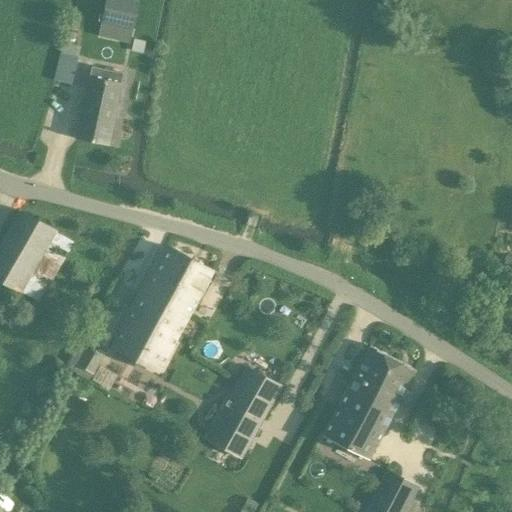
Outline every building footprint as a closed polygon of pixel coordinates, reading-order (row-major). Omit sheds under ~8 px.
[(138,1),(133,0),(105,0),(101,22),(132,29),(138,1)] [(144,42),(132,39),(130,50),(141,53),(144,42)] [(70,84),(77,57),(60,53),(54,80),(70,84)] [(87,76),(74,138),(107,145),(107,143),(106,143),(121,72),(90,65),(88,75),(86,75),(86,76),(87,76)] [(18,209),(0,240),(0,279),(19,291),(39,302),(74,242),(55,231),(18,209)] [(166,245),(142,288),(161,298),(160,299),(188,314),(212,270),(166,245)] [(502,269),(511,270),(511,257),(504,256),(502,269)] [(142,288),(112,344),(159,368),(188,314),(160,299),(161,298),(142,288)] [(398,401),(414,370),(368,346),(337,407),(360,419),(374,389),(398,401)] [(240,457),(279,387),(245,367),(206,438),(240,457)] [(367,459),(398,401),(374,389),(360,419),(337,407),(322,435),(367,459)] [(403,511),(417,486),(385,470),(363,511),(403,511)]
